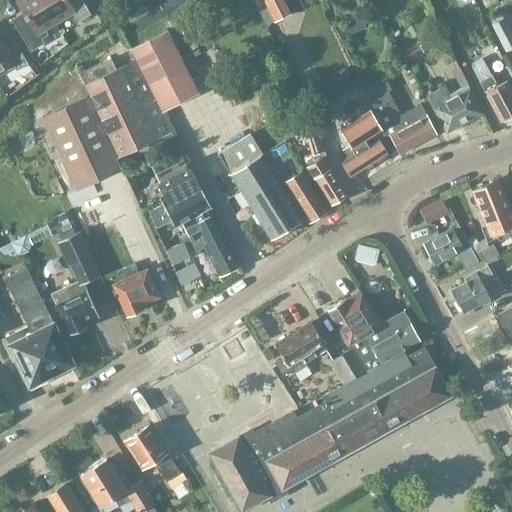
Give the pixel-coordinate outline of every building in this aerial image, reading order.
[(55,24),(40,0),(15,0),(26,18),(15,25),(30,50),(42,43),(37,34),(55,24)] [(40,0),(55,24),(73,13),(78,22),(90,14),(81,0),(40,0)] [(263,0),(274,21),(290,14),(282,0),(263,0)] [(488,19),(492,25),(506,52),(511,48),(511,36),(499,13),(488,19)] [(134,60),(133,61),(160,112),(198,93),(168,30),(130,50),(134,60)] [(0,41),(0,72),(13,66),(16,71),(27,63),(14,42),(4,48),(0,41)] [(405,63),(424,55),(418,42),(399,51),(405,63)] [(171,160),(179,156),(182,154),(160,112),(133,61),(121,68),(116,71),(110,58),(79,73),(119,157),(155,141),(160,139),(171,160)] [(470,64),(480,82),(486,93),(484,94),(500,123),(511,116),(511,93),(506,83),(498,87),(483,58),(470,64)] [(312,80),(316,87),(336,77),(332,69),(312,80)] [(385,79),(365,89),(390,138),(391,137),(400,154),(437,135),(428,117),(426,118),(420,106),(401,116),(389,92),(391,91),(385,79)] [(428,96),(447,132),(482,115),(466,86),(449,95),(445,87),(428,96)] [(76,189),(120,168),(86,96),(42,117),(76,189)] [(351,177),(394,151),(369,112),(340,130),(354,153),(347,158),(345,167),(351,177)] [(247,134),(217,152),(231,176),(270,240),(301,220),(247,134)] [(312,156),(324,152),(321,144),(310,147),(312,156)] [(310,159),(304,163),(314,180),(331,206),(345,197),(329,171),(328,172),(329,169),(319,154),(311,158),(310,159)] [(189,169),(157,185),(166,201),(161,203),(174,228),(182,224),(196,252),(203,248),(218,277),(239,267),(189,169)] [(282,180),(306,217),(310,223),(325,213),(299,174),(289,181),(287,177),(282,180)] [(511,224),(511,213),(498,179),(470,190),(488,234),(511,224)] [(56,229),(61,240),(57,242),(76,283),(52,294),(57,305),(56,305),(69,334),(86,326),(84,323),(98,316),(84,283),(100,276),(80,232),(74,234),(70,225),(75,223),(69,210),(56,216),(61,227),(56,229)] [(458,225),(447,231),(424,243),(434,263),(455,252),(463,269),(477,262),(458,225)] [(172,240),(159,246),(165,258),(178,252),(172,240)] [(174,272),(180,286),(200,276),(193,263),(174,272)] [(463,313),(490,298),(505,289),(498,277),(494,279),(486,266),(463,279),(465,282),(451,290),(463,313)] [(142,307),(159,299),(147,270),(139,273),(137,269),(132,271),(131,267),(117,273),(121,282),(113,285),(127,317),(143,310),(142,307)] [(46,378),(73,364),(26,268),(4,279),(31,334),(24,337),(23,334),(26,332),(25,329),(6,338),(8,343),(7,343),(30,390),(48,382),(46,378)] [(342,302),(327,312),(348,347),(349,346),(352,349),(340,356),(353,378),(367,370),(367,371),(418,341),(409,327),(412,325),(403,310),(378,325),(360,295),(344,305),(342,302)] [(511,306),(494,316),(509,344),(511,342),(511,306)] [(310,323),(273,347),(281,360),(274,365),(281,376),(292,370),(294,373),(306,365),(304,362),(312,357),(309,353),(323,344),(310,323)] [(220,354),(230,349),(224,336),(214,342),(220,354)] [(448,397),(423,350),(406,359),(403,354),(327,396),(330,400),(294,419),(291,413),(259,430),(263,437),(255,441),(249,431),(236,438),(236,439),(209,454),(241,511),(267,497),(269,501),(283,493),(281,489),(448,397)] [(353,378),(340,356),(328,364),(342,385),(353,378)] [(150,427),(125,442),(142,469),(153,461),(166,482),(179,474),(150,427)] [(137,511),(141,511),(152,505),(138,482),(128,488),(123,478),(119,481),(106,460),(80,476),(99,508),(114,499),(119,507),(130,501),(137,511)] [(82,511),(66,485),(45,498),(53,511),(39,511),(35,505),(22,511),(82,511)]
